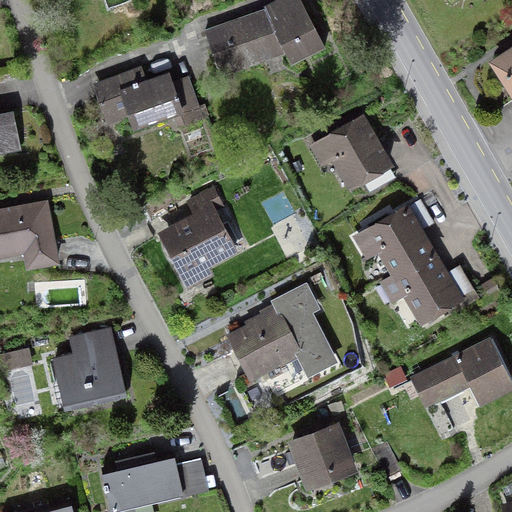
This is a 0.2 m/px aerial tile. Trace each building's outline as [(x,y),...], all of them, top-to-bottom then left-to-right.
[(221,75),(285,52),(291,62),(325,45),(302,0),(271,0),(265,4),(265,6),(204,27),(221,75)] [(511,53),(499,62),(511,81),(511,53)] [(142,63),(92,81),(107,123),(129,115),(134,128),(173,114),(177,125),(209,114),(205,102),(200,104),(189,74),(173,79),(169,68),(146,77),(142,63)] [(13,107),(0,109),(0,152),(21,148),(13,107)] [(351,185),(389,163),(363,118),(314,147),(325,166),(336,159),(351,185)] [(196,216),(164,233),(190,282),(213,269),(209,262),(236,247),(216,210),(222,206),(213,189),(188,202),(196,216)] [(26,268),(60,261),(48,197),(0,205),(0,256),(23,252),(26,268)] [(423,320),(458,299),(442,270),(421,236),(406,210),(358,239),(369,256),(382,248),(397,273),(383,281),(394,300),(407,292),(423,320)] [(482,282),(488,293),(500,286),(494,275),(482,282)] [(309,372),(334,360),(310,310),(316,307),(306,286),(273,302),(277,309),(278,312),(282,310),(300,347),(298,348),(300,354),(309,372)] [(256,323),(230,336),(251,378),(300,354),(298,348),(300,347),(282,310),(278,312),(277,309),(254,320),(256,323)] [(127,395),(110,324),(69,334),(73,350),(53,354),(65,409),(127,395)] [(468,383),(477,403),(511,386),(511,377),(493,339),(425,372),(438,398),(468,383)] [(30,347),(0,352),(0,368),(0,369),(33,363),(30,347)] [(406,377),(400,364),(384,372),(390,385),(406,377)] [(336,425),(294,440),(309,480),(351,465),(336,425)] [(369,448),(385,479),(402,470),(387,439),(369,448)] [(154,511),(152,502),(209,489),(202,457),(178,463),(175,452),(156,457),(154,449),(115,458),(116,466),(103,469),(112,511),(154,511)] [(503,511),(511,511),(511,498),(501,502),(503,511)] [(74,511),(72,500),(50,506),(49,500),(14,509),(15,511),(74,511)]
